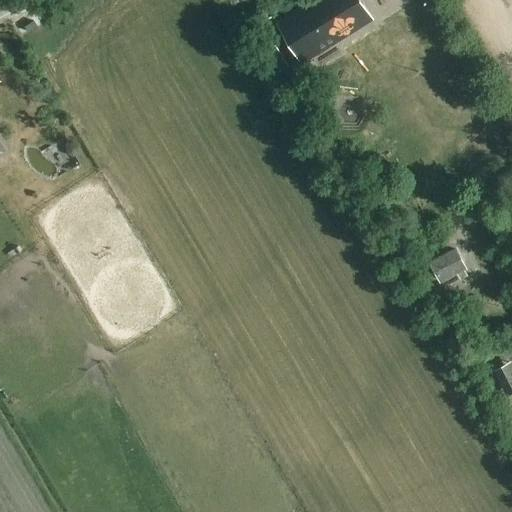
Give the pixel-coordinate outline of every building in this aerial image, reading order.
[(320,0),(280,25),(284,31),(298,53),(301,59),(363,21),(372,15),(367,7),(362,0),(320,0)] [(465,271),(468,270),(456,247),(430,260),(441,283),(458,274),(460,280),(468,276),(465,271)] [(403,286),(433,272),(422,248),(392,262),(403,286)] [(492,370),(506,397),(511,393),(511,362),(511,360),(492,370)] [(456,366),(465,394),(476,391),(467,362),(456,366)]
